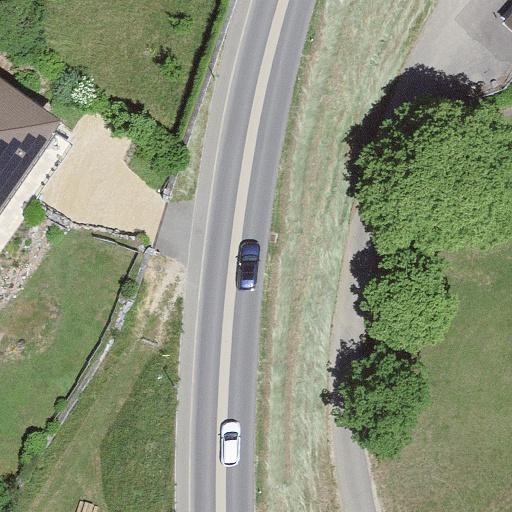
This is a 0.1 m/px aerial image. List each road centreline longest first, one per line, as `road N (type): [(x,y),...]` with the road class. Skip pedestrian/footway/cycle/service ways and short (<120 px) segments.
road 1 (secondary): [(225,511),(232,301),(246,183),(287,0)]
road 2 (track): [(46,511),(101,436),(246,183)]
